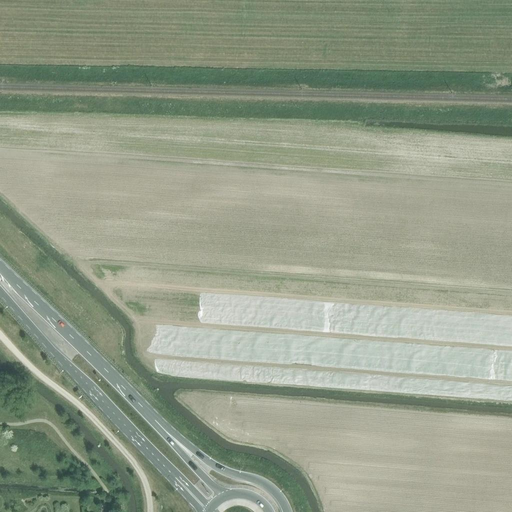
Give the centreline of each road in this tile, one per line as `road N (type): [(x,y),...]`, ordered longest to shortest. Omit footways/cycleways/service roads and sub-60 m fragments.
road 1 (primary): [(0,294),(171,472)]
road 2 (primary): [(164,431),(0,269)]
road 3 (primary): [(287,511),(267,485),(215,467),(164,431)]
